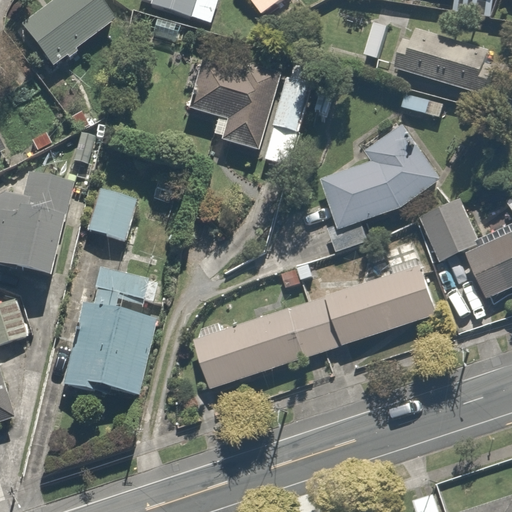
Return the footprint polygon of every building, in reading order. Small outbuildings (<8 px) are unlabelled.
[(114,21),(97,0),(55,0),(17,29),(48,71),(114,21)] [(139,0),(138,3),(205,27),(215,0),(139,0)] [(374,19),(364,52),(379,56),(389,23),(374,19)] [(402,35),(393,65),(485,93),(492,72),(483,69),(490,48),(416,26),(412,38),(402,35)] [(275,71),(233,59),(231,69),(196,60),(183,110),(218,119),(212,141),(254,152),(275,71)] [(309,85),(284,78),(270,126),(295,133),(309,85)] [(443,101),(409,93),(404,110),(439,118),(443,101)] [(326,228),(335,250),(373,236),(366,218),(435,192),(410,125),(361,143),(368,162),(319,180),(335,224),(326,228)] [(286,165),(295,133),(270,126),(261,157),(286,165)] [(103,135),(74,134),(73,152),(102,153),(103,135)] [(68,178),(27,169),(20,198),(0,193),(0,273),(43,284),(68,178)] [(123,244),(138,195),(96,183),(81,232),(123,244)] [(511,223),(476,240),(458,200),(421,217),(440,259),(462,249),(487,302),(511,290),(511,223)] [(310,299),(327,350),(437,314),(420,263),(310,299)] [(160,287),(97,270),(87,308),(76,305),(55,382),(86,391),(88,384),(134,396),(155,320),(134,315),(138,301),(155,306),(160,287)] [(0,354),(0,345),(26,337),(11,296),(0,299),(0,424),(22,416),(0,354)] [(327,350),(310,299),(192,338),(209,389),(327,350)] [(442,511),(433,488),(408,499),(412,511),(442,511)] [(511,511),(511,493),(459,511),(511,511)]
